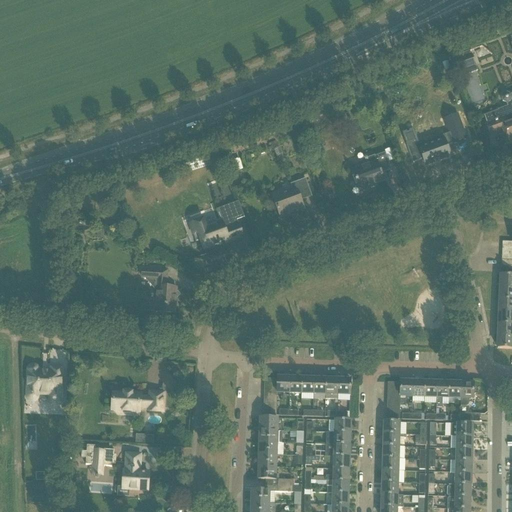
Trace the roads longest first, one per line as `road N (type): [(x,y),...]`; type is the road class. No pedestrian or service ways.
road 1 (primary): [(0,179),(171,125),(362,46)]
road 2 (residential): [(208,354),(222,308),(257,276),(450,202)]
road 3 (residential): [(0,329),(208,354)]
road 4 (residential): [(481,371),(450,202)]
road 5 (residential): [(196,511),(208,354)]
road 6 (residential): [(232,511),(246,359)]
road 7 (residential): [(363,511),(367,367)]
road 8 (residential): [(496,511),(498,373)]
road 9 (primary): [(362,46),(481,0)]
road 10 (residential): [(367,367),(246,359)]
